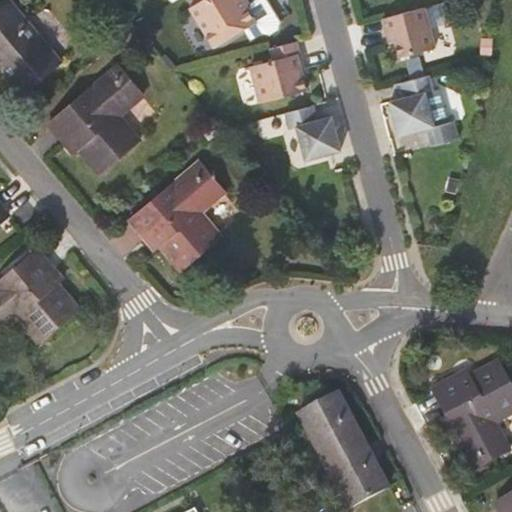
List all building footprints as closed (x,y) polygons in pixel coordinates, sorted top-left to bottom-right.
[(203,0),(193,6),(189,9),(213,47),(243,29),(249,40),(261,33),(269,35),(278,29),(279,22),(265,0),(253,0),(248,4),(245,6),(241,0),(203,0)] [(57,64),(9,7),(0,14),(0,68),(22,95),(57,64)] [(424,7),(383,17),(390,43),(395,41),(399,56),(435,47),(424,7)] [(141,27),(149,37),(156,31),(148,21),(141,27)] [(481,54),(492,55),(493,40),(482,39),(481,54)] [(303,69),(296,41),(270,48),(273,61),(250,67),(260,103),(307,90),(303,77),(301,69),(303,69)] [(143,97),(117,67),(50,125),(75,156),(80,152),(99,174),(139,140),(120,118),(143,97)] [(432,92),(428,76),(395,84),(399,99),(389,101),(398,136),(427,128),(431,147),(458,140),(453,122),(434,127),(425,93),(432,92)] [(305,160),(340,150),(331,116),(316,120),(312,105),(285,113),(289,129),(296,127),(305,160)] [(203,134),(209,141),(220,131),(215,124),(203,134)] [(198,162),(184,174),(191,182),(205,170),(198,162)] [(224,192),(205,170),(191,182),(184,174),(170,186),(174,190),(156,206),(152,202),(130,221),(149,243),(153,239),(160,247),(181,270),(220,236),(200,212),(224,192)] [(445,191),(456,194),(459,180),(448,178),(445,191)] [(170,186),(152,202),(156,206),(174,190),(170,186)] [(0,222),(8,215),(0,205),(0,222)] [(309,224),(318,233),(327,224),(318,215),(309,224)] [(155,251),(160,247),(153,239),(149,243),(155,251)] [(56,272),(38,250),(15,269),(18,273),(0,288),(0,287),(0,332),(17,318),(38,342),(78,308),(58,285),(51,276),(56,272)] [(15,269),(0,281),(0,287),(0,288),(18,273),(15,269)] [(51,276),(58,285),(63,280),(56,272),(51,276)] [(511,414),(511,388),(498,362),(461,382),(458,376),(433,390),(447,415),(451,413),(462,434),(458,437),(466,452),(475,448),(484,464),(510,451),(495,423),(511,414)] [(385,487),(335,391),(295,413),(345,507),(385,487)] [(447,415),(458,437),(462,434),(451,413),(447,415)] [(484,464),(475,448),(466,452),(475,469),(484,464)] [(511,511),(511,495),(497,504),(500,511),(511,511)]
